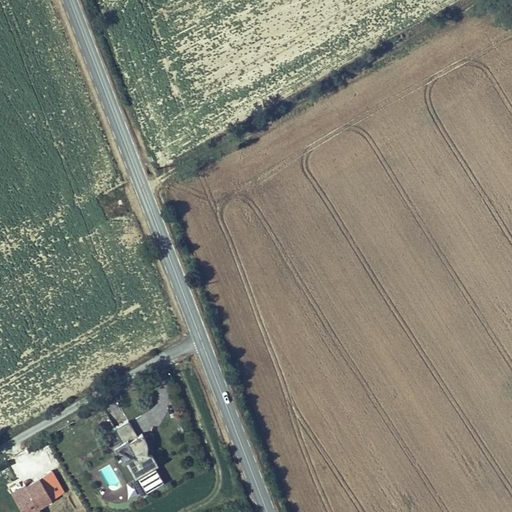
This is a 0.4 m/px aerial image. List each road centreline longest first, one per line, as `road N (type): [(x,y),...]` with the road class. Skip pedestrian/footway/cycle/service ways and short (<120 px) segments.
road 1 (unclassified): [(146,195),(491,0)]
road 2 (residential): [(200,339),(0,450)]
road 3 (primary): [(69,0),(146,195)]
road 4 (primary): [(200,339),(269,511)]
road 5 (primary): [(146,195),(200,339)]
